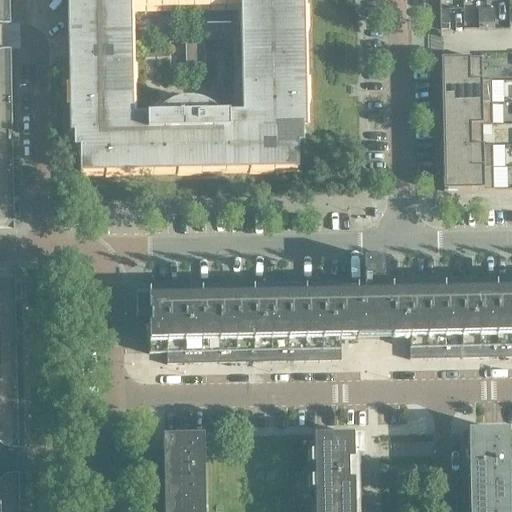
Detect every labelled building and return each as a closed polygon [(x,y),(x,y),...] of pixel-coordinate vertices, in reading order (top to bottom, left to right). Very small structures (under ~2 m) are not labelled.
[(0,24),(2,25),(10,24),(9,0),(0,0),(0,221),(12,222),(12,229),(14,229),(10,49),(2,49),(0,49),(0,24)] [(297,171),(296,145),(302,145),(302,130),(305,130),(302,0),(66,0),(69,135),(73,135),(73,149),(79,149),(79,175),(80,175),(92,175),(296,171),(297,171)] [(486,25),(485,10),(477,10),(477,25),(486,25)] [(494,24),(493,10),(485,10),(486,25),(494,24)] [(448,11),(440,11),(440,25),(448,25),(448,11)] [(480,60),(479,60),(440,61),(440,84),(480,83),(480,82),(480,60)] [(491,104),(490,83),(490,82),(480,82),(480,83),(440,84),(441,105),(491,104)] [(491,127),(491,104),(441,105),(441,127),(481,126),(481,127),(491,127)] [(481,148),(481,127),(481,126),(441,127),(441,149),(481,148)] [(482,169),(481,148),(441,149),(442,170),(482,169)] [(482,192),(482,169),(442,170),(442,193),(482,192)] [(382,279),(382,266),(364,267),(364,279),(382,279)] [(0,444),(2,446),(4,447),(6,448),(8,449),(10,449),(18,449),(15,269),(13,269),(13,276),(0,275),(0,511),(19,511),(19,473),(12,473),(9,473),(7,474),(5,474),(3,475),(1,477),(0,478),(0,444)] [(495,337),(494,293),(425,295),(426,339),(426,361),(496,359),(495,337)] [(511,293),(494,293),(495,337),(511,336),(511,293)] [(408,339),(407,295),(339,297),(339,340),(357,340),(357,335),(358,335),(391,334),(391,339),(408,339)] [(426,339),(425,295),(407,295),(408,339),(426,339)] [(322,341),(321,297),(286,298),(287,341),(304,341),(322,341)] [(339,340),(339,297),(321,297),(322,341),(339,340)] [(252,342),(252,298),(217,299),(218,343),(235,342),(252,342)] [(287,341),(286,298),(252,298),(252,342),(270,342),(287,341)] [(218,343),(217,299),(183,300),(183,343),(201,343),(218,343)] [(183,343),(183,300),(147,300),(148,344),(166,344),(183,343)] [(511,358),(511,336),(495,337),(496,359),(511,358)] [(426,361),(426,339),(408,339),(409,361),(426,361)] [(340,362),(339,340),(322,341),(322,363),(340,362)] [(322,363),(322,341),(304,341),(304,363),(322,363)] [(253,364),(252,342),(235,342),(235,364),(253,364)] [(271,364),(270,345),(270,342),(252,342),(253,364),(271,364)] [(184,365),(183,343),(166,344),(166,366),(184,365)] [(202,365),(201,347),(201,343),(183,343),(184,365),(202,365)] [(508,499),(506,433),(467,434),(468,499),(508,499)] [(313,437),(313,438),(313,473),(314,507),(313,511),(354,511),(353,482),(347,482),(347,476),(347,462),(353,462),(353,458),(355,458),(363,458),(363,457),(362,457),(362,439),(362,438),(353,439),(352,436),(313,437)] [(203,505),(201,439),(162,440),(163,505),(203,505)] [(507,511),(508,499),(468,499),(468,511),(507,511)]
